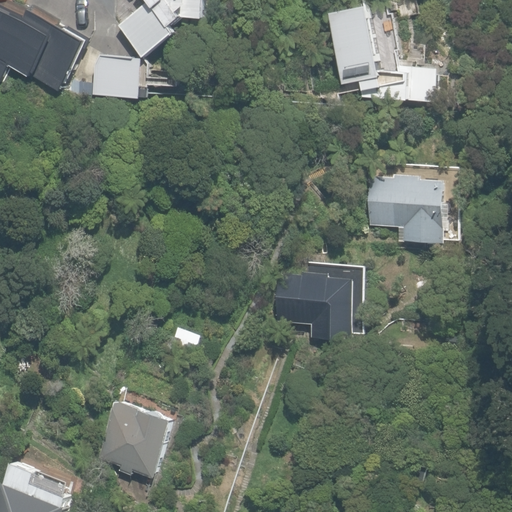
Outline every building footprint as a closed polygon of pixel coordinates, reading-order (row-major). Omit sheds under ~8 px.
[(0,78),(5,81),(13,64),(67,90),(93,37),(15,0),(7,0),(5,6),(4,6),(0,13),(0,78)] [(153,0),(126,23),(151,56),(183,33),(178,25),(186,20),(213,18),(213,0),(153,0)] [(344,0),(335,2),(350,82),(365,80),(366,96),(413,98),(441,100),(440,66),(396,59),(385,0),(344,0)] [(99,93),(148,97),(151,57),(107,53),(101,62),(99,93)] [(407,240),(450,242),(453,181),(426,180),(426,177),(401,175),(400,179),(375,177),(373,225),(408,227),(407,240)] [(315,337),(358,340),(362,277),(336,276),(336,272),(308,270),(308,273),(283,271),(280,320),(315,322),(315,337)] [(196,362),(206,335),(181,326),(171,353),(196,362)] [(101,458),(159,478),(180,418),(122,397),(101,458)] [(71,511),(81,488),(43,475),(48,463),(22,454),(0,509),(0,511),(71,511)]
